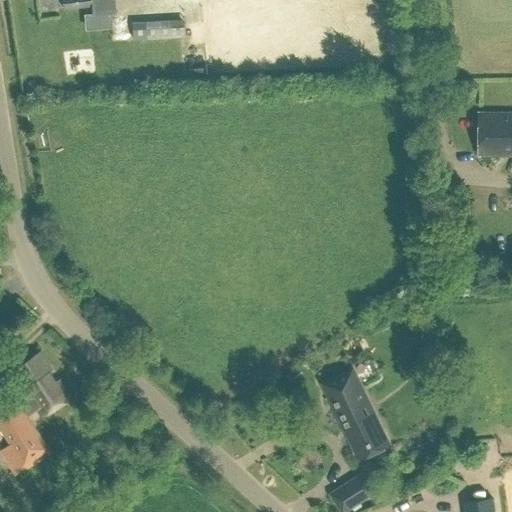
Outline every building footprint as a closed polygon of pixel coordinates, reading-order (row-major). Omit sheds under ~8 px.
[(92,13),(113,12),(116,11),(115,0),(64,0),(65,7),(92,5),(92,13)] [(113,12),(92,13),(87,13),(88,28),(114,27),(113,12)] [(147,38),(186,36),(185,18),(146,20),(147,38)] [(511,110),(479,110),(478,156),(511,155),(511,110)] [(27,414),(39,406),(47,418),(75,398),(62,380),(58,383),(52,374),(56,371),(48,359),(47,358),(42,350),(18,367),(27,381),(23,384),(31,395),(0,416),(0,427),(11,444),(29,469),(54,452),(27,414)] [(353,368),(320,384),(357,459),(389,443),(353,368)] [(342,511),(376,491),(363,472),(331,493),(342,511)] [(470,511),(497,511),(495,498),(469,502),(470,511)]
